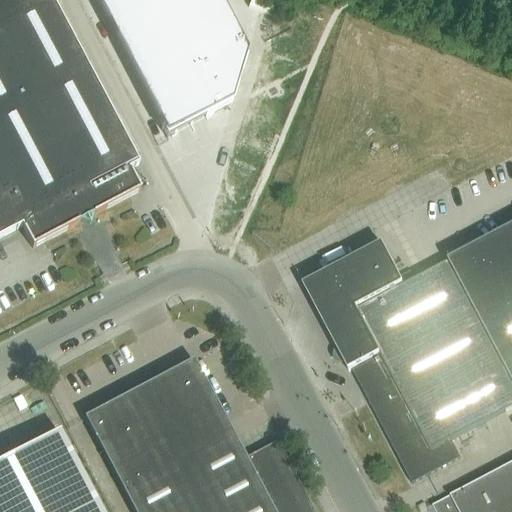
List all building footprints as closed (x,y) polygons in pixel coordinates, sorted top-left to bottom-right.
[(23,232),(32,250),(140,192),(129,171),(138,166),(50,0),(0,0),(0,239),(21,228),(23,232)] [(93,0),(167,139),(231,105),(246,55),(217,0),(93,0)] [(403,286),(382,246),(304,288),(349,373),(374,360),(376,362),(353,374),(356,379),(412,485),(460,460),(450,441),(511,408),(511,228),(448,263),(449,265),(357,313),(356,310),(403,286)] [(245,461),(193,362),(85,420),(133,511),(313,511),(277,444),(245,461)] [(99,511),(59,434),(0,465),(0,511),(99,511)] [(511,511),(511,465),(432,508),(434,511),(511,511)]
